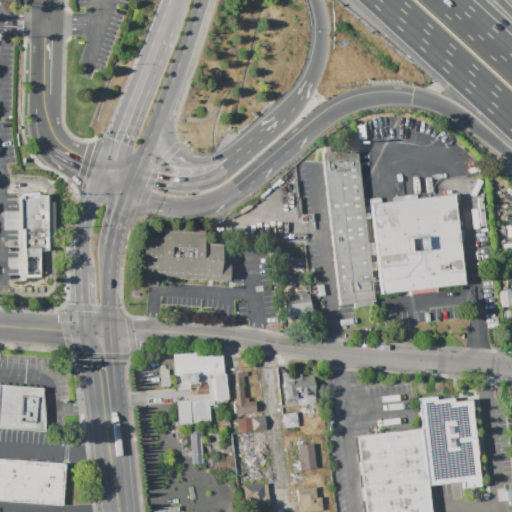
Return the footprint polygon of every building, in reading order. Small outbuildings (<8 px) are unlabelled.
[(398,119),(417,122),(416,127),(397,124),(398,119)] [(357,125),(373,120),(374,124),(358,129),(357,125)] [(321,151),(356,147),(374,301),(371,302),(371,305),(355,307),(353,307),(353,304),(341,305),(339,306),(322,162),(321,151)] [(401,188),(430,185),(430,191),(401,194),(401,188)] [(22,195),(47,194),(47,202),(54,201),(56,243),(48,243),(48,251),(42,251),(43,277),(23,277),(22,251),(20,251),(19,198),(23,198),(22,195)] [(369,205),(453,195),(463,284),(436,287),(436,292),(408,295),(408,290),(379,293),(373,240),(368,240),(366,225),(371,224),(369,205)] [(161,228),(203,230),(202,243),(221,244),(220,263),(228,263),(227,280),(218,280),(218,281),(159,277),(158,287),(139,286),(142,237),(161,238),(161,228)] [(511,306),(500,307),(499,291),(511,290),(511,294),(511,306)] [(287,301),(300,300),(300,295),(309,294),(311,314),(288,317),(287,301)] [(173,355),(195,353),(196,357),(222,354),(227,400),(215,401),(215,406),(209,406),(211,422),(178,425),(176,401),(190,400),(189,389),(176,390),(173,355)] [(159,370),(168,370),(169,386),(161,387),(159,370)] [(235,413),(231,373),(248,371),(248,377),(242,377),(244,398),(247,398),(248,402),(254,401),(255,412),(235,413)] [(286,407),(284,391),(282,391),(281,387),(283,386),(283,382),(292,381),(292,378),(298,378),(298,375),(303,374),(303,377),(313,376),(317,403),(286,407)] [(0,427),(44,430),(47,388),(0,385),(0,427)] [(428,484),(419,400),(434,398),(434,402),(451,400),(452,404),(469,402),(478,486),(463,487),(462,481),(428,484)] [(281,414),(297,412),(298,425),(282,426),(281,414)] [(263,416),(265,430),(242,432),(242,430),(238,430),(236,418),(263,416)] [(230,430),(215,431),(214,419),(229,418),(230,430)] [(364,511),(356,436),(420,429),(429,511),(364,511)] [(189,431),(200,431),(202,464),(191,465),(189,431)] [(241,431),(246,475),(235,477),(230,432),(241,431)] [(312,444),(315,468),(299,469),(297,445),(312,444)] [(0,458),(0,499),(63,504),(65,463),(0,458)] [(249,471),(265,469),(265,474),(267,474),(267,480),(250,482),(249,471)] [(269,507),(253,508),(253,499),(244,499),(243,485),(263,484),(267,484),(269,507)] [(297,511),(296,489),(315,487),(316,498),(321,498),(322,510),(297,511)]
